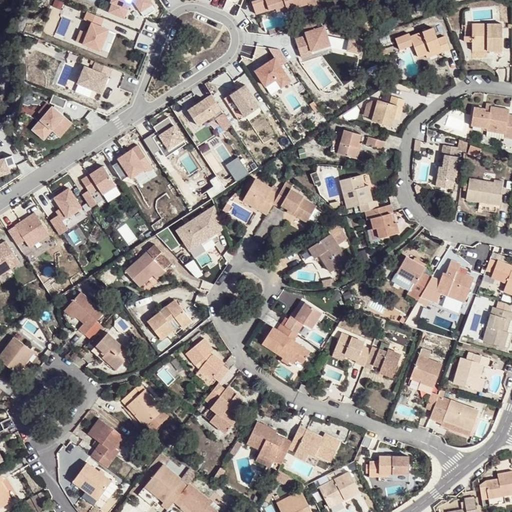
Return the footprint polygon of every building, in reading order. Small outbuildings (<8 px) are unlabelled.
[(113,0),(113,2),(115,3),(111,11),(125,16),(130,3),(134,3),(142,16),(155,8),(149,0),(113,0)] [(249,0),(255,17),(276,11),(277,15),(310,4),(311,8),(319,5),(317,0),(249,0)] [(86,30),(79,28),(74,43),(101,53),(109,30),(99,27),(102,19),(87,14),(85,19),(90,21),(86,30)] [(487,47),(486,51),(501,52),(503,27),(472,25),(471,43),(471,47),(487,47)] [(305,36),(295,39),(301,59),(312,55),(311,52),(331,47),(324,26),(304,33),(305,36)] [(417,57),(424,54),(439,49),(440,53),(449,50),(445,36),(437,39),(434,29),(411,37),(409,33),(395,38),(401,49),(413,45),(417,57)] [(275,60),(257,72),(267,87),(276,80),(282,88),(291,82),(280,66),(287,61),(280,50),(268,49),(275,60)] [(439,49),(424,54),(425,58),(440,53),(439,49)] [(84,67),(77,83),(102,93),(111,69),(95,63),(92,70),(84,67)] [(275,95),(281,89),(274,83),(268,90),(275,95)] [(245,85),(229,96),(244,116),(259,105),(245,85)] [(396,92),(393,101),(401,103),(407,105),(410,96),(396,92)] [(211,94),(185,110),(197,129),(215,118),(221,127),(229,122),(211,94)] [(51,107),(32,130),(46,142),(52,134),(60,141),(74,124),(62,113),(67,101),(53,95),(50,103),(55,105),(54,108),(51,107)] [(401,103),(393,101),(381,97),(375,118),(395,124),(398,115),(401,103)] [(407,105),(401,103),(398,115),(403,116),(407,105)] [(493,107),(493,110),(493,113),(487,112),(488,109),(477,107),(474,126),(490,128),(488,138),(505,140),(505,137),(511,137),(511,114),(509,114),(510,109),(493,107)] [(154,133),(144,139),(154,154),(160,150),(165,158),(187,145),(169,117),(151,128),(154,133)] [(356,155),(361,138),(363,131),(346,126),(340,150),(356,155)] [(365,139),(368,140),(370,134),(363,131),(361,138),(365,139)] [(370,134),(368,140),(368,141),(385,146),(387,138),(371,133),(370,134)] [(360,157),(365,139),(361,138),(356,155),(360,157)] [(121,163),(114,167),(123,181),(129,177),(131,180),(144,171),(146,174),(153,169),(137,145),(117,159),(121,163)] [(443,146),(442,155),(445,155),(444,159),(444,167),(440,167),(439,179),(456,181),(460,148),(443,146)] [(0,177),(11,174),(9,166),(14,165),(11,156),(0,159),(0,177)] [(238,156),(226,164),(237,180),(249,172),(238,156)] [(102,164),(80,179),(89,191),(82,195),(91,208),(97,204),(90,193),(96,189),(103,198),(118,187),(102,164)] [(362,203),(364,209),(368,208),(383,204),(381,199),(377,200),(374,190),(369,192),(367,184),(364,174),(343,179),(351,207),(362,203)] [(268,213),(275,201),(280,193),(272,188),(274,186),(257,175),(245,194),(262,204),(259,207),(268,213)] [(502,204),(505,181),(496,179),(496,182),(472,178),(469,200),(502,204)] [(288,179),(280,193),(275,201),(282,206),(285,201),(291,205),(296,208),(295,210),(309,219),(319,204),(305,195),(306,194),(293,185),(294,183),(288,179)] [(57,215),(49,220),(59,236),(68,230),(63,221),(82,209),(69,188),(52,199),(59,209),(55,212),(57,215)] [(244,197),(259,207),(262,204),(245,194),(244,197)] [(383,204),(368,208),(370,217),(371,217),(374,216),(376,226),(379,225),(382,235),(401,230),(399,219),(398,220),(395,221),(393,211),(395,210),(393,202),(383,204)] [(193,248),(205,240),(202,237),(211,230),(214,234),(220,229),(207,209),(179,227),(193,248)] [(34,211),(6,229),(18,246),(25,241),(30,248),(50,236),(34,211)] [(374,216),(371,217),(376,237),(382,235),(379,225),(376,226),(374,216)] [(158,231),(163,236),(169,232),(166,227),(158,231)] [(205,240),(214,234),(211,230),(202,237),(205,240)] [(333,230),(311,246),(315,252),(319,249),(322,253),(333,269),(351,257),(333,230)] [(0,248),(1,250),(0,250),(0,276),(21,263),(6,240),(0,243),(0,248)] [(149,248),(127,268),(140,284),(153,273),(156,276),(165,267),(163,264),(170,258),(161,246),(153,253),(149,248)] [(409,254),(428,265),(430,262),(411,251),(409,254)] [(425,291),(429,286),(435,275),(426,270),(428,265),(409,254),(400,271),(419,282),(416,285),(425,291)] [(444,276),(436,273),(435,275),(429,286),(439,290),(440,289),(451,293),(453,286),(471,294),(478,274),(467,270),(465,275),(460,273),(462,268),(465,261),(455,258),(450,270),(447,269),(444,276)] [(511,261),(502,258),(496,274),(503,277),(505,274),(511,277),(508,288),(511,289),(511,261)] [(492,279),(490,285),(504,289),(506,284),(492,279)] [(453,286),(451,293),(468,300),(471,294),(453,286)] [(81,289),(66,305),(75,313),(83,320),(77,325),(84,332),(95,320),(104,310),(81,289)] [(168,304),(169,305),(170,307),(164,312),(162,310),(162,309),(149,318),(162,336),(175,327),(169,319),(176,314),(184,325),(193,318),(177,297),(168,304)] [(286,323),(299,331),(303,325),(300,324),(303,319),(306,321),(313,326),(323,311),(306,300),(301,308),(293,319),(290,317),(286,323)] [(75,313),(66,305),(64,308),(72,315),(75,313)] [(511,331),(506,329),(509,318),(511,318),(511,309),(496,305),(487,338),(508,345),(511,331)] [(297,306),(290,317),(293,319),(301,308),(297,306)] [(475,335),(487,338),(494,312),(486,310),(480,330),(477,330),(475,335)] [(95,320),(84,332),(90,337),(101,325),(95,320)] [(286,323),(283,321),(278,327),(274,325),(266,337),(285,349),(286,348),(289,350),(290,349),(305,359),(311,349),(295,338),(299,331),(286,323)] [(74,348),(86,342),(81,330),(68,336),(74,348)] [(109,330),(97,343),(106,351),(103,355),(118,368),(134,351),(109,330)] [(24,360),(33,347),(16,334),(0,354),(0,355),(19,371),(26,362),(24,360)] [(214,375),(220,380),(230,369),(224,363),(225,361),(216,353),(213,352),(210,355),(208,352),(210,349),(214,347),(204,335),(186,350),(196,362),(200,358),(204,362),(200,367),(212,377),(214,375)] [(283,353),(285,349),(266,337),(264,340),(283,353)] [(355,367),(364,370),(370,353),(362,350),(364,346),(340,337),(334,354),(345,358),(357,363),(356,365),(355,367)] [(106,351),(97,343),(92,348),(101,357),(103,355),(106,351)] [(36,350),(33,347),(24,360),(26,362),(36,350)] [(370,353),(364,370),(380,376),(382,372),(386,374),(385,378),(392,381),(397,368),(394,367),(398,357),(387,353),(386,356),(371,350),(370,353)] [(456,381),(480,388),(483,377),(488,363),(490,364),(493,357),(478,352),(476,357),(465,354),(456,381)] [(424,378),(424,381),(436,386),(445,363),(422,354),(414,374),(424,378)] [(200,358),(196,362),(200,367),(204,362),(200,358)] [(212,377),(200,367),(196,372),(208,382),(212,377)] [(483,377),(480,388),(485,390),(488,379),(483,377)] [(436,386),(424,381),(421,388),(433,392),(434,390),(436,386)] [(219,382),(206,397),(212,403),(210,406),(217,412),(211,418),(226,431),(238,417),(231,412),(228,409),(230,406),(233,409),(243,397),(228,384),(226,388),(219,382)] [(128,403),(131,400),(133,398),(141,405),(139,407),(151,419),(164,405),(145,385),(141,389),(136,384),(122,397),(128,403)] [(300,390),(310,394),(313,389),(304,384),(300,390)] [(435,409),(441,394),(441,393),(434,390),(428,406),(435,409)] [(435,409),(432,417),(444,421),(445,419),(473,430),(481,410),(446,395),(441,394),(435,409)] [(133,398),(131,400),(139,407),(141,405),(133,398)] [(91,452),(108,465),(118,450),(114,447),(125,434),(101,416),(90,431),(101,439),(103,441),(99,448),(96,445),(91,452)] [(471,435),(473,430),(445,419),(444,421),(443,424),(471,435)] [(282,462),(290,447),(293,441),(271,430),(266,427),(268,424),(259,420),(248,442),(262,448),(261,451),(275,458),(282,462)] [(325,437),(300,425),(293,441),(290,447),(308,456),(310,453),(316,455),(317,453),(332,460),(342,440),(327,433),(325,437)] [(114,447),(118,450),(129,437),(125,434),(114,447)] [(139,440),(132,435),(129,440),(136,445),(139,440)] [(275,458),(261,451),(257,458),(272,465),(275,458)] [(408,451),(379,454),(379,460),(371,462),(371,464),(367,464),(368,472),(372,472),(373,476),(382,475),(382,471),(410,468),(408,451)] [(98,498),(112,479),(87,460),(73,479),(98,498)] [(168,507),(174,500),(187,483),(163,462),(144,484),(163,499),(161,501),(168,507)] [(486,481),(490,505),(505,503),(505,496),(511,494),(511,471),(503,473),(504,478),(499,479),(486,481)] [(352,494),(360,490),(351,472),(321,487),(329,504),(341,498),(340,496),(344,494),(347,500),(354,497),(352,494)] [(0,474),(0,505),(11,498),(0,480),(0,479),(2,478),(0,474)] [(479,484),(483,507),(490,505),(486,481),(479,484)] [(212,501),(189,482),(174,500),(181,506),(183,503),(193,511),(216,511),(218,511),(210,504),(212,501)] [(281,511),(313,511),(303,491),(277,503),(281,511)] [(331,508),(347,500),(344,494),(340,496),(341,498),(329,504),(331,508)] [(476,511),(474,496),(464,497),(465,508),(447,511),(476,511)] [(220,508),(212,501),(210,504),(218,511),(220,508)]
